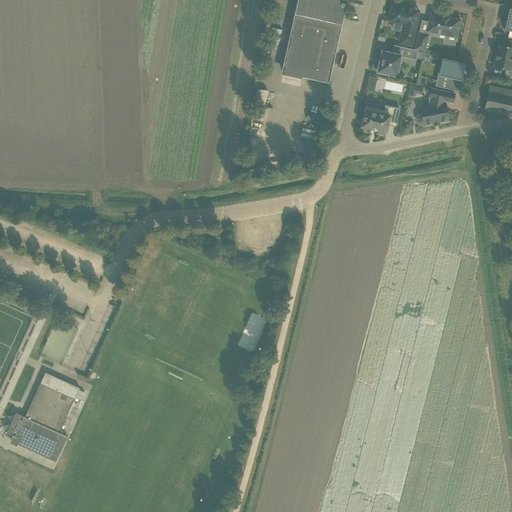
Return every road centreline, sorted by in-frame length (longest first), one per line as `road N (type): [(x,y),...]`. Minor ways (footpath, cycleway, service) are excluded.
road 1 (track): [(238,511),(316,199)]
road 2 (residential): [(443,0),(492,11),(466,131)]
road 3 (residential): [(339,149),(377,0)]
road 4 (unknown): [(350,104),(291,90),(305,0)]
road 5 (residential): [(339,149),(466,131)]
